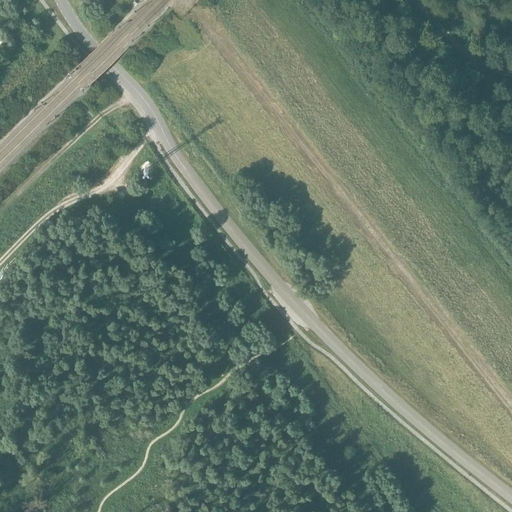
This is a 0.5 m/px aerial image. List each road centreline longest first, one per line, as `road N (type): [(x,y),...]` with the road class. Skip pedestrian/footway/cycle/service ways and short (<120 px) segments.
road 1 (tertiary): [(511,494),(387,394),(268,274),(61,0)]
road 2 (track): [(511,406),(193,9)]
road 3 (track): [(153,137),(136,148),(122,182),(256,356)]
road 4 (track): [(0,214),(136,91)]
road 5 (track): [(0,263),(55,207),(122,182)]
